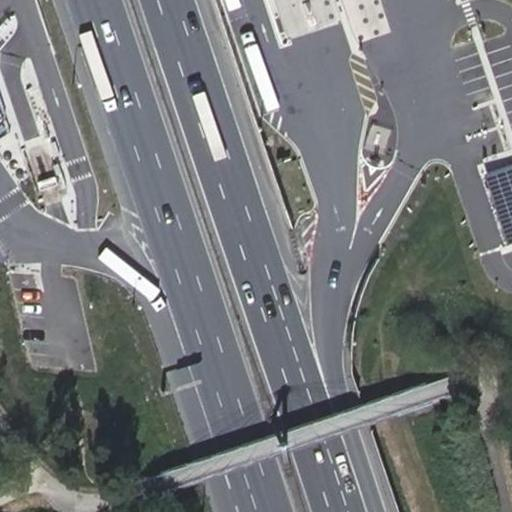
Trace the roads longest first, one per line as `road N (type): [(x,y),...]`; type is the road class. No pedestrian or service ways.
road 1 (trunk): [(339,511),(167,0)]
road 2 (trunk): [(94,0),(257,484)]
road 3 (trunk): [(86,249),(113,253),(145,282),(194,429),(257,484)]
road 4 (trunk): [(373,511),(334,382),(330,313),(338,267)]
